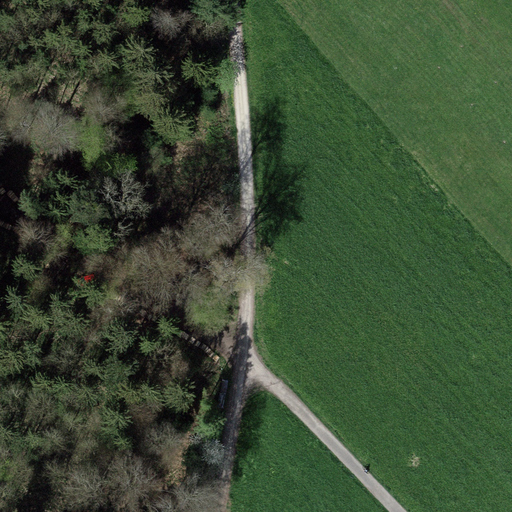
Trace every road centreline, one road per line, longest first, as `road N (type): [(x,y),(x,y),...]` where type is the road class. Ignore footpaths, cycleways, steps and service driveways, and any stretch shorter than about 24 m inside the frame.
road 1 (track): [(241,356),(228,0)]
road 2 (track): [(241,356),(0,216)]
road 3 (track): [(401,511),(241,356)]
road 4 (track): [(222,511),(241,356)]
